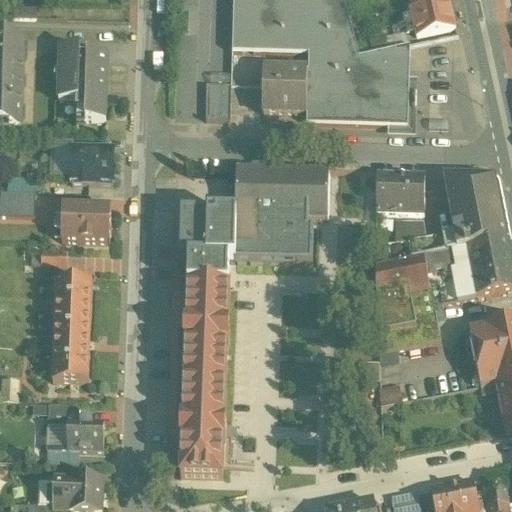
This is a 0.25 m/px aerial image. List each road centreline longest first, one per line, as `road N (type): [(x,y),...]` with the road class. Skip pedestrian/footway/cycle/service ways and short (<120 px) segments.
road 1 (residential): [(135,511),(143,143)]
road 2 (residential): [(143,143),(465,155),(509,146)]
road 3 (residential): [(511,449),(150,511)]
road 4 (tertiary): [(478,0),(509,146)]
road 5 (residential): [(143,143),(144,0)]
